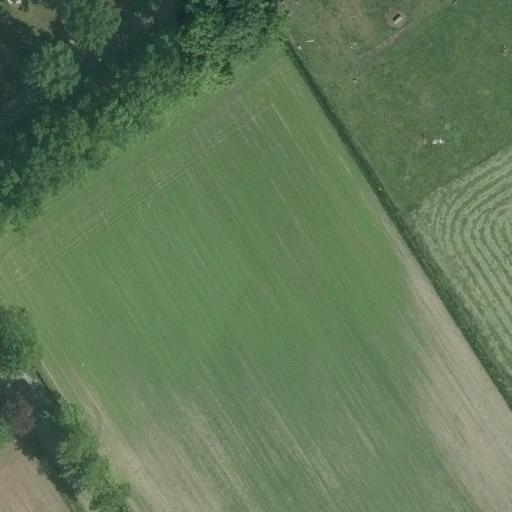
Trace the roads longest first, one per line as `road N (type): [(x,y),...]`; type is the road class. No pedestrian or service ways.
road 1 (unclassified): [(0,118),(173,0)]
road 2 (unclassified): [(96,511),(0,357)]
